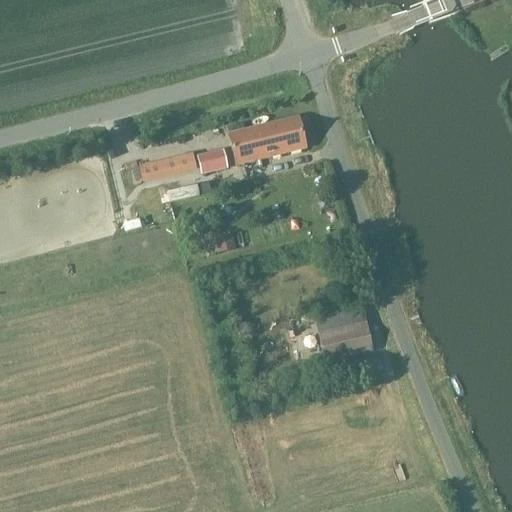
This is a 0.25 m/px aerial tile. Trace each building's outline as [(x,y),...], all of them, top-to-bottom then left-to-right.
[(305,147),(298,117),(229,133),(236,163),(305,147)] [(139,163),(142,176),(195,164),(192,151),(139,163)] [(201,171),(225,166),(222,151),(197,156),(201,171)] [(167,195),(169,203),(198,197),(196,188),(167,195)] [(323,364),(372,351),(361,306),(311,319),(323,364)]
